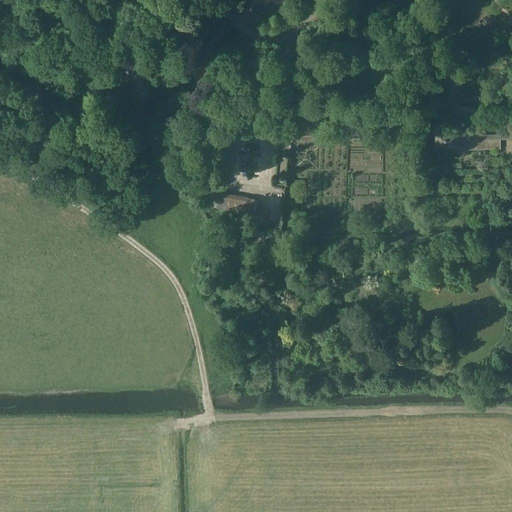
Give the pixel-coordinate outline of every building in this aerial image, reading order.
[(108,79),(119,79),(119,66),(108,66),(108,79)] [(132,97),(149,96),(148,73),(135,73),(135,87),(132,87),(132,97)] [(292,140),(314,140),(314,126),(291,127),(292,140)] [(430,134),(430,136),(435,136),(435,147),(461,146),(461,145),(472,144),(472,148),(500,147),(500,134),(467,135),(466,133),(465,131),(462,129),(460,129),(456,129),(456,126),(447,127),(447,129),(435,129),(435,130),(434,130),(433,131),(432,131),(431,132),(430,134)] [(238,171),(252,169),(247,141),(234,144),(238,171)] [(223,181),(228,179),(222,145),(208,148),(209,157),(214,156),(217,174),(213,174),(214,182),(223,181)] [(253,213),(255,198),(204,189),(201,204),(253,213)] [(366,202),(358,202),(358,217),(366,217),(366,202)] [(242,242),(263,241),(263,232),(242,232),(242,242)]
